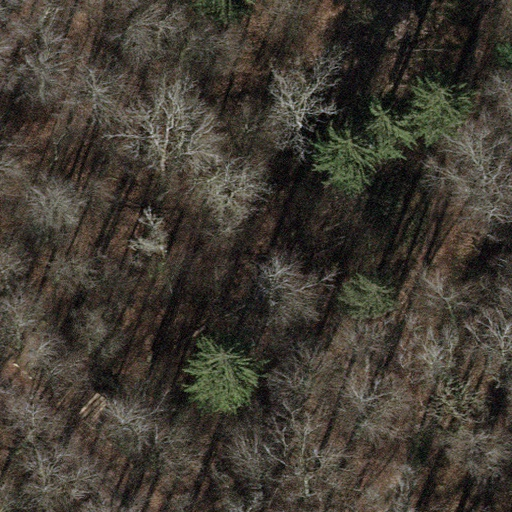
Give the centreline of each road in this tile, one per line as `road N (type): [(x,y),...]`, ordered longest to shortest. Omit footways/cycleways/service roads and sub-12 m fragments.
road 1 (track): [(503,0),(427,326),(365,511)]
road 2 (track): [(121,511),(0,387)]
